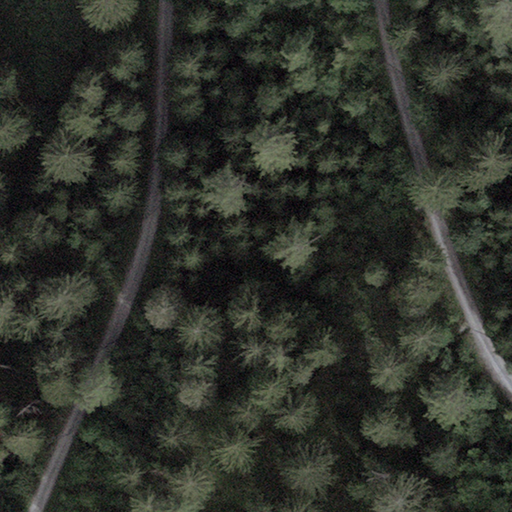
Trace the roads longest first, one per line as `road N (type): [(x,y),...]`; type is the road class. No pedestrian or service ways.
road 1 (track): [(41,511),(145,249),(167,0)]
road 2 (track): [(388,0),(416,132),(474,321),(511,375)]
